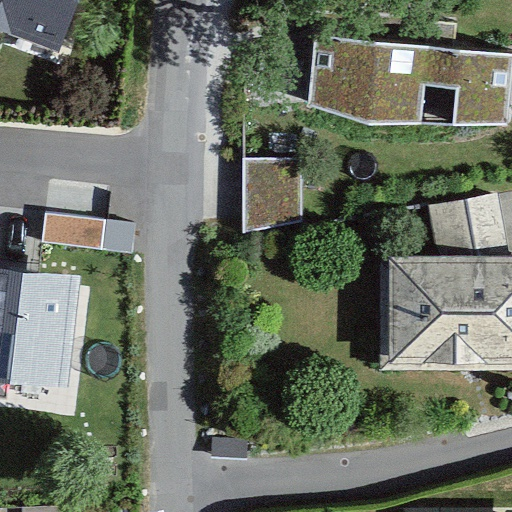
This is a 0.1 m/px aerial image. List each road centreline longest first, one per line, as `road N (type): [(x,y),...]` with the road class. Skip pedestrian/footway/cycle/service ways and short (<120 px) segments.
road 1 (residential): [(174,150),(180,496)]
road 2 (residential): [(180,496),(321,482),(511,446)]
road 3 (residential): [(0,137),(174,150)]
road 4 (residential): [(184,0),(174,150)]
